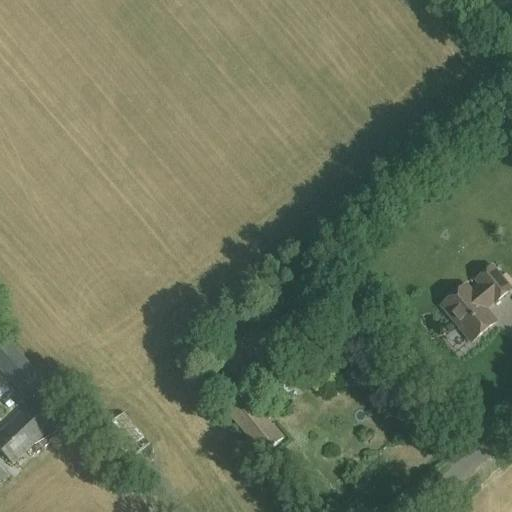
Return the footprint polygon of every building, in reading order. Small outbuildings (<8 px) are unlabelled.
[(467,0),(479,15),(500,0),(467,0)] [(493,302),(494,304),(509,291),(491,269),(475,281),(480,287),(471,295),(465,287),(441,307),(471,343),(495,323),(483,310),(493,302)] [(292,295),(306,282),(296,271),(282,284),(292,295)] [(260,365),(274,352),(253,327),(218,357),(244,389),(265,371),(260,365)] [(344,367),(344,390),(360,389),(360,367),(344,367)] [(278,442),(238,394),(221,407),(262,456),(278,442)] [(0,452),(12,466),(56,424),(34,401),(0,433),(0,452)] [(124,415),(104,431),(129,462),(149,446),(124,415)]
